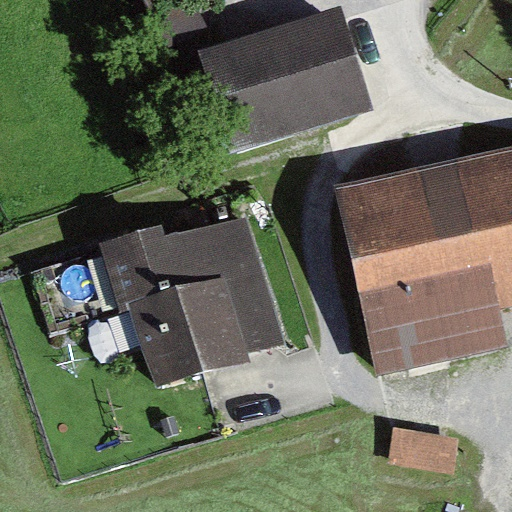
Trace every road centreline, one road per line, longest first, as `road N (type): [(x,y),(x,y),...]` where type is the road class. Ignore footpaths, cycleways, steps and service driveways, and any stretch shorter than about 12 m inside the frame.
road 1 (track): [(511,447),(364,400),(344,384),(331,345),(314,208),(332,155)]
road 2 (track): [(402,0),(397,18),(408,65),(445,106),(511,119)]
